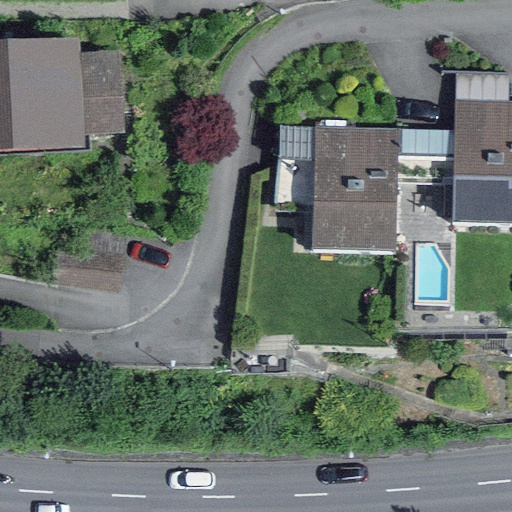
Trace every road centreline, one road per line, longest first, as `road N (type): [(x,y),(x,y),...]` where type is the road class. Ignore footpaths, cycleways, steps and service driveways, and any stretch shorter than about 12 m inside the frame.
road 1 (residential): [(0,341),(148,348),(187,325),(203,298),(218,232),(237,82),(254,56),(282,37),(317,25),(511,13)]
road 2 (secondary): [(511,479),(206,497),(0,488)]
